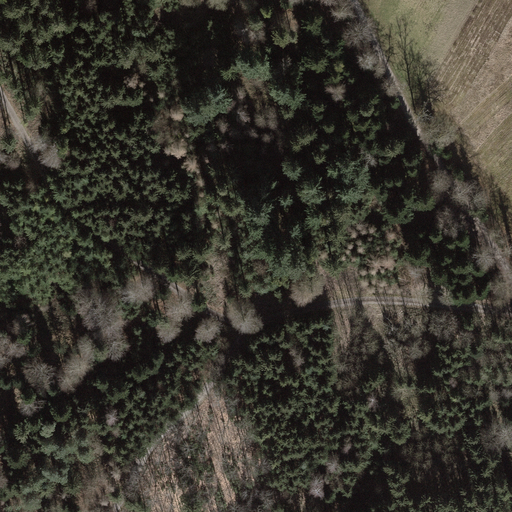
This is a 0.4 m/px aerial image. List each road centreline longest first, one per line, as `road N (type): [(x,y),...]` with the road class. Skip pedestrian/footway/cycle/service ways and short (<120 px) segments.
road 1 (track): [(109,511),(246,329),(337,302),(511,314)]
road 2 (track): [(0,92),(77,221),(246,329)]
road 3 (track): [(511,275),(348,0)]
